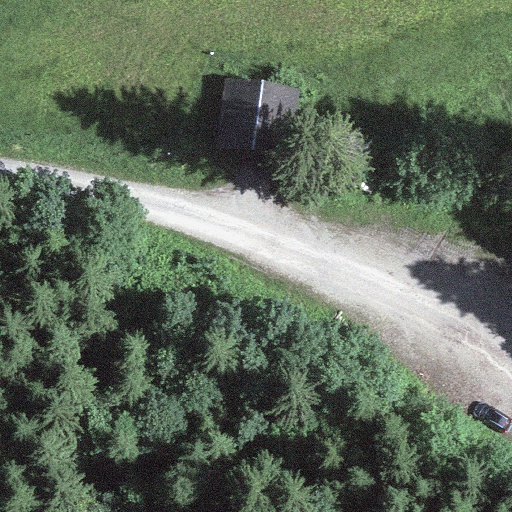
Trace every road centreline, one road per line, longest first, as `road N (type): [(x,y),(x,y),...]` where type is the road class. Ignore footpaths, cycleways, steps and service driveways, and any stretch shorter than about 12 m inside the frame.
road 1 (track): [(0,173),(200,213),(388,289),(511,361)]
road 2 (track): [(388,289),(489,235),(511,232)]
